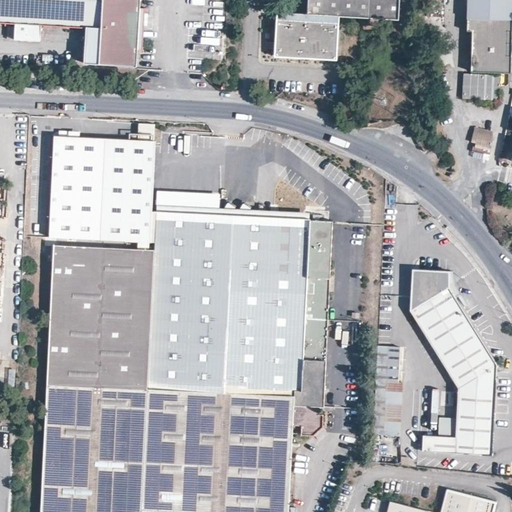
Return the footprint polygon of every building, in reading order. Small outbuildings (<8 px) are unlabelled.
[(0,0),(0,21),(17,23),(16,39),(42,40),(42,24),(105,28),(104,62),(133,63),(136,0),(0,0)] [(399,2),(399,0),(309,0),(309,13),(284,13),(282,53),(337,55),(339,24),(343,25),(343,15),(399,18),(399,2)] [(511,0),(467,0),(467,21),(511,22),(511,0)] [(500,76),(511,76),(511,34),(511,22),(467,21),(467,35),(472,34),(471,75),(500,76)] [(36,79),(37,71),(27,70),(27,79),(36,79)] [(500,100),(500,76),(471,75),(465,75),(464,99),(500,100)] [(475,127),(472,141),(476,142),(476,145),(474,145),(472,151),(475,151),(484,153),(483,158),(489,160),(491,149),(493,137),(493,131),(475,127)] [(156,141),(54,136),(49,237),(154,242),(156,211),(152,211),(156,141)] [(309,212),(230,208),(191,206),(156,204),(156,211),(309,220),(309,212)] [(49,383),(294,396),(294,391),(302,391),(306,319),(328,319),(332,227),(332,221),(309,220),(156,211),(154,242),(154,245),(119,243),(55,241),(55,245),(55,249),(54,258),(52,312),(49,375),(49,383)] [(426,337),(448,373),(457,386),(455,436),(423,435),(423,451),(491,454),(496,363),(476,331),(448,287),(448,272),(412,270),(410,311),(413,317),(426,337)] [(324,407),(324,389),(328,319),(306,319),(302,391),(294,391),(294,396),(294,405),(317,407),(324,407)] [(373,434),(401,435),(403,382),(400,382),(402,347),(378,346),(373,434)] [(42,511),(144,511),(145,510),(180,511),(288,511),(294,427),(301,427),(301,434),(313,435),(322,426),(323,414),(317,413),(317,407),(294,405),(294,396),(49,383),(42,511)] [(492,511),(496,500),(447,488),(440,511),(438,511),(391,500),(388,511),(492,511)]
